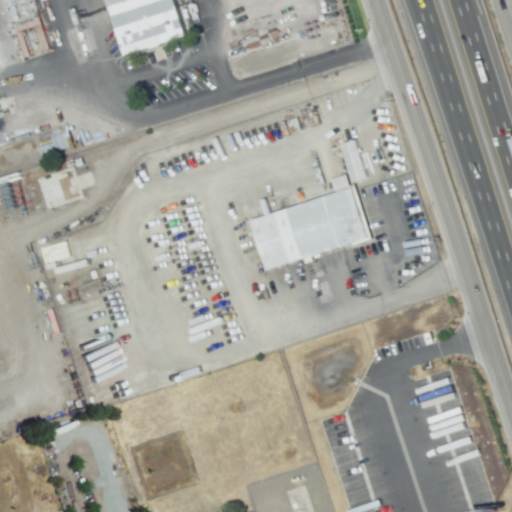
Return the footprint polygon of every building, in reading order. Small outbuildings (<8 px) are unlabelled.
[(128,55),(110,0),(178,0),(190,35),(128,55)] [(351,182),(366,177),(354,139),(339,144),(351,182)] [(81,191),(79,186),(73,188),(71,180),(94,173),(98,186),(81,191)] [(268,268),(252,219),(338,191),(337,189),(356,183),(373,238),(355,243),(354,240),(268,268)] [(414,358),(406,333),(419,328),(416,322),(432,316),(434,322),(446,319),(453,337),(449,337),(451,343),(436,347),(437,351),(414,358)] [(441,432),(434,412),(446,407),(440,391),(469,381),(481,419),(441,432)]
